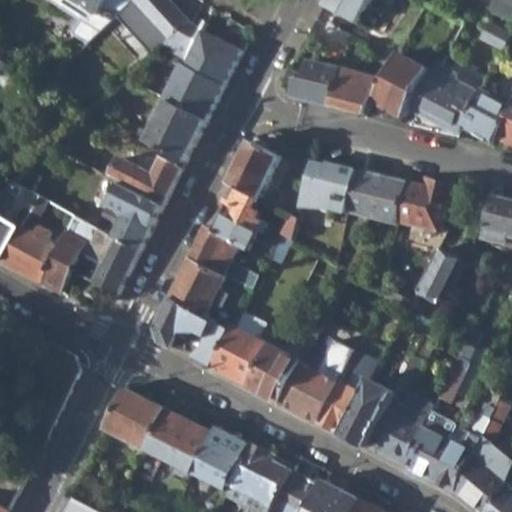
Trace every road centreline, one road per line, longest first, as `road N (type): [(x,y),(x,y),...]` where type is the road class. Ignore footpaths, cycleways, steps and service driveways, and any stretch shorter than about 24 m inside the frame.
road 1 (residential): [(117,349),(450,511)]
road 2 (residential): [(253,91),(117,349)]
road 3 (residential): [(253,91),(300,115),(511,169)]
road 4 (residential): [(117,349),(33,511)]
road 5 (residential): [(0,280),(117,349)]
